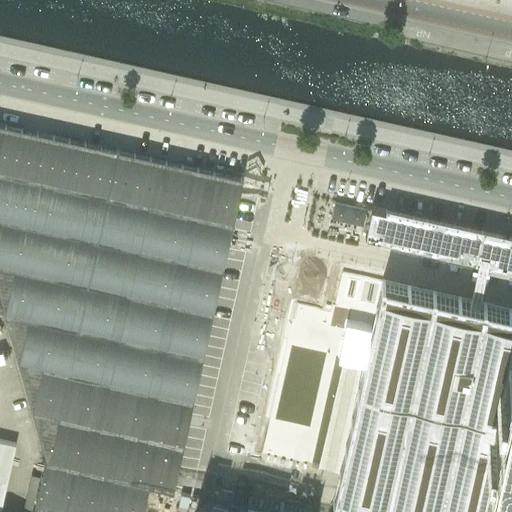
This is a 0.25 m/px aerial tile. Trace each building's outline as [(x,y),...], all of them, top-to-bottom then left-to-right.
[(47,205),(26,302),(123,322),(129,297),(194,311),(204,264),(138,250),(144,225),(47,205)] [(365,237),(379,240),(511,269),(511,238),(371,207),(365,237)] [(338,475),(332,502),(378,511),(492,511),(511,427),(511,309),(478,302),(470,300),(381,281),(368,338),(363,361),(363,362),(363,363),(359,381),(338,475)] [(292,330),(301,332),(309,300),(300,298),(292,330)] [(188,414),(204,342),(1,303),(45,460),(33,511),(138,511),(145,483),(171,489),(188,414)]
